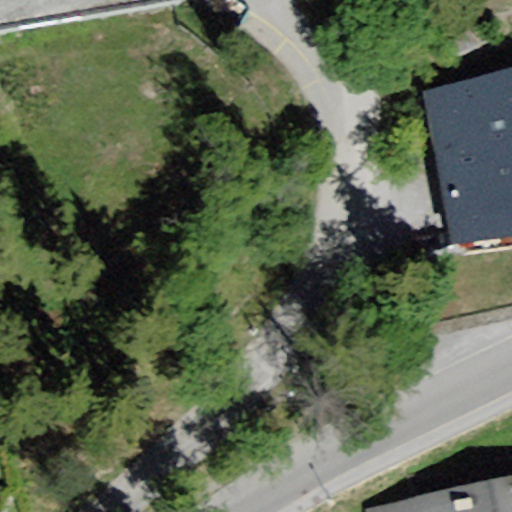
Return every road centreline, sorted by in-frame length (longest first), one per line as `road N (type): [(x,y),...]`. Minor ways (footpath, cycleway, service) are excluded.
road 1 (residential): [(260,0),(330,76),(369,197),(221,405),(117,511)]
road 2 (residential): [(213,511),(511,352)]
